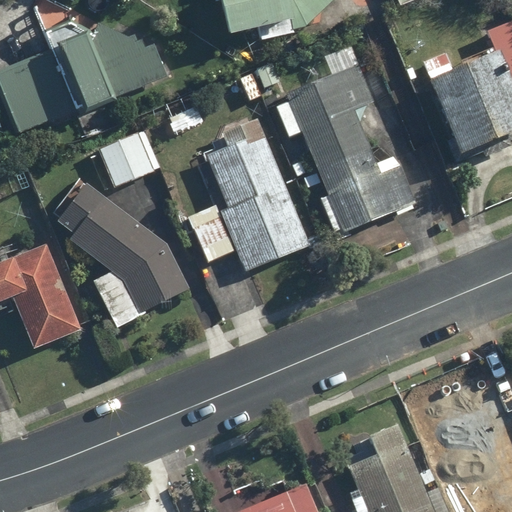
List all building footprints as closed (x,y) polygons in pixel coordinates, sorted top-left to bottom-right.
[(340,0),(224,0),(230,37),(318,22),(340,0)] [(55,54),(0,75),(0,87),(22,137),(89,107),(93,115),(174,79),(156,39),(85,18),(46,32),(55,54)] [(447,51),(423,62),(465,159),(511,138),(511,18),(485,30),(494,50),(454,67),(447,51)] [(275,63),(257,70),(266,92),(284,84),(275,63)] [(365,71),(362,66),(291,95),(294,104),(280,110),(293,141),(308,135),(332,194),(318,200),(333,238),(420,202),(401,157),(380,166),(358,112),(376,104),(375,101),(389,95),(377,65),(365,71)] [(255,73),(235,81),(245,105),(264,97),(255,73)] [(204,104),(162,121),(171,143),(213,127),(204,104)] [(140,130),(98,147),(116,190),(158,173),(140,130)] [(314,249),(268,138),(200,166),(216,205),(192,215),(212,264),(236,254),(246,278),(314,249)] [(170,244),(84,173),(47,218),(127,283),(140,312),(190,290),(170,244)] [(83,332),(50,245),(0,264),(0,306),(20,299),(23,309),(6,316),(21,355),(83,332)] [(462,411),(425,426),(459,511),(499,511),(510,508),(501,487),(511,482),(511,424),(474,440),(462,411)] [(440,511),(402,420),(369,435),(376,452),(356,460),(367,486),(352,492),(360,511),(440,511)] [(321,511),(310,483),(267,501),(261,485),(234,496),(240,511),(321,511)]
